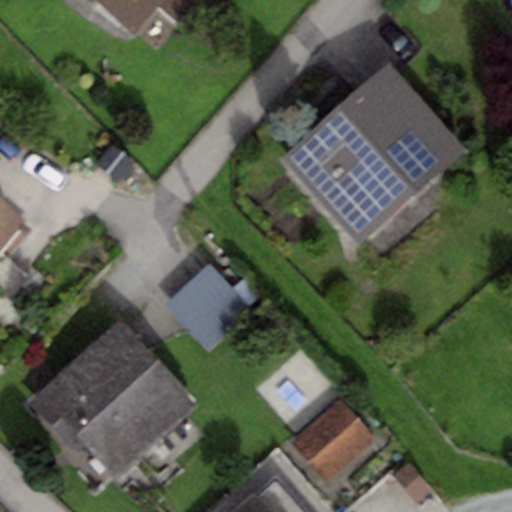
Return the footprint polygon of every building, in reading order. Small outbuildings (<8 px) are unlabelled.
[(203,0),(89,0),(136,39),(159,12),(178,29),(203,0)] [(387,71),(283,162),(360,250),(464,160),(387,71)] [(16,224),(21,218),(0,199),(0,263),(3,266),(30,235),(16,224)] [(252,311),(207,265),(164,306),(209,353),(252,311)] [(120,324),(29,406),(79,462),(90,451),(119,484),(199,413),(120,324)] [(329,484),(374,439),(337,401),(291,446),(329,484)] [(300,511),(276,485),(258,501),(255,498),(238,511),(300,511)]
